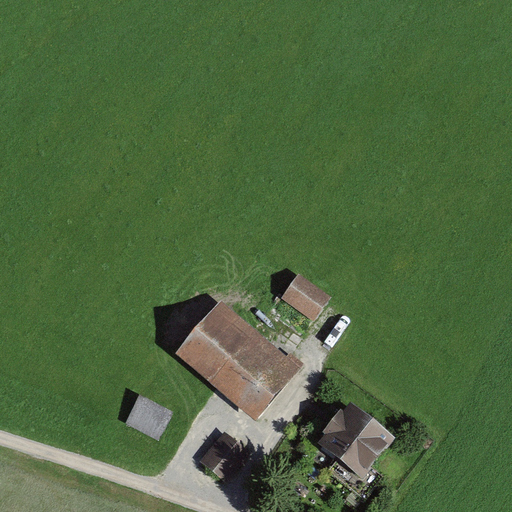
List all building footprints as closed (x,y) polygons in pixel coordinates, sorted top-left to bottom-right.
[(307,280),(291,301),(320,323),(336,302),(307,280)] [(226,309),(186,358),(258,418),(298,369),(226,309)] [(145,402),(131,430),(163,445),(177,417),(145,402)] [(358,407),(329,449),(378,483),(407,441),(358,407)] [(232,439),(208,466),(230,486),(254,459),(232,439)]
